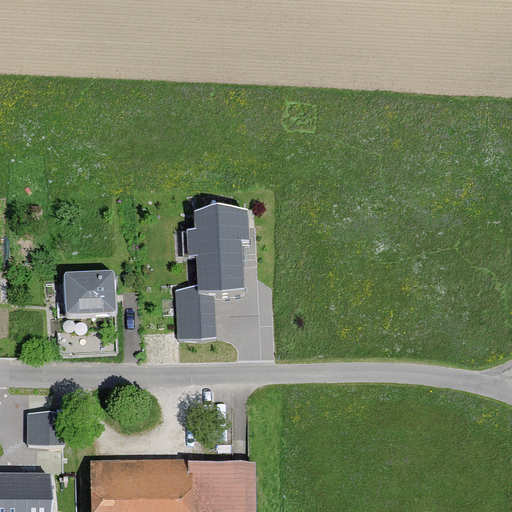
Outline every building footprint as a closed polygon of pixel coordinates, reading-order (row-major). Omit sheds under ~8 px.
[(244,226),(186,231),(190,289),(248,284),(244,226)] [(121,282),(69,284),(70,325),(122,323),(121,282)] [(63,448),(62,413),(27,413),(28,448),(63,448)] [(261,511),(261,469),(96,471),(96,488),(77,488),(77,511),(261,511)] [(48,473),(0,472),(0,511),(52,511),(53,499),(48,473)]
